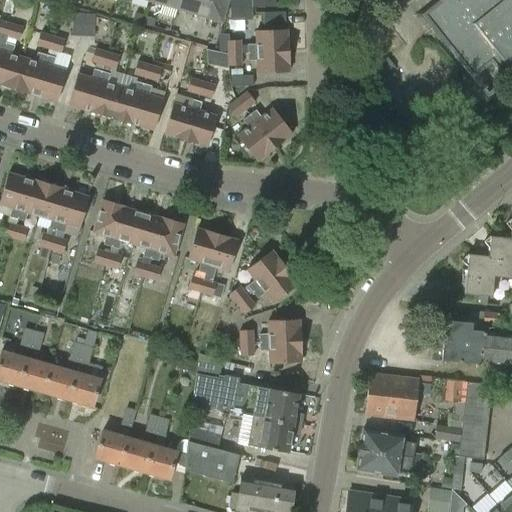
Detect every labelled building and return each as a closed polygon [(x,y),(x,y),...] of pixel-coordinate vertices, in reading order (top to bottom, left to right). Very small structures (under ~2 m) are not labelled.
[(159,0),(158,4),(190,13),(193,0),(159,0)] [(193,0),(190,13),(222,23),(228,0),(193,0)] [(251,8),(250,0),(230,0),(231,21),(252,20),(251,14),(251,8)] [(275,7),(274,0),(250,0),(251,8),(275,7)] [(511,0),(432,0),(421,8),(473,84),(511,57),(511,0)] [(135,13),(132,22),(140,24),(143,15),(135,13)] [(94,34),(94,15),(71,15),(70,34),(94,34)] [(145,16),(142,25),(152,28),(155,19),(145,16)] [(0,55),(9,23),(0,20),(0,55)] [(0,86),(13,90),(22,58),(11,55),(15,40),(18,41),(22,27),(9,23),(0,55),(0,86)] [(246,45),(246,53),(288,51),(288,37),(287,38),(286,30),(255,31),(256,44),(246,45)] [(38,47),(48,50),(52,36),(40,32),(36,46),(38,47)] [(46,56),(35,96),(56,102),(66,71),(52,67),(54,58),(56,53),(60,54),(64,40),(52,36),(48,50),(46,56),(47,56),(46,56)] [(226,41),(226,54),(241,53),(240,40),(226,41)] [(67,105),(88,112),(89,112),(100,71),(106,52),(94,48),(88,68),(93,70),(90,78),(76,74),(67,105)] [(288,51),(246,53),(247,61),(256,60),(257,74),(288,73),(288,65),(289,65),(288,51)] [(88,112),(110,119),(119,87),(106,83),(108,74),(110,68),(115,70),(119,56),(106,52),(100,71),(89,112),(88,112)] [(29,94),(35,96),(46,56),(36,53),(34,61),(22,58),(13,90),(29,95),(29,94)] [(241,53),(226,54),(227,66),(241,66),(241,53)] [(366,74),(374,84),(394,68),(386,58),(366,74)] [(132,75),(145,78),(149,65),(137,61),(132,75)] [(149,65),(145,78),(157,82),(161,68),(149,65)] [(230,76),(231,86),(252,85),(251,75),(230,76)] [(186,92),(198,95),(202,81),(190,78),(186,92)] [(202,81),(198,95),(210,99),(214,85),(202,81)] [(110,119),(132,125),(131,125),(143,84),(135,82),(132,91),(119,87),(110,119)] [(132,125),(153,131),(162,99),(148,95),(151,86),(143,84),(131,125),(132,125)] [(246,91),(236,99),(245,111),(255,103),(246,91)] [(163,135),(185,142),(196,101),(192,99),(189,107),(172,102),(163,135)] [(245,111),(236,99),(225,107),(235,119),(245,111)] [(196,101),(185,142),(207,148),(216,115),(199,110),(201,102),(196,101)] [(254,110),(248,115),(274,149),(292,134),(272,108),(260,118),(254,110)] [(274,149),(248,115),(242,120),(247,128),(236,137),(256,163),(274,149)] [(9,217),(17,219),(28,180),(8,174),(0,201),(0,204),(11,208),(9,217)] [(27,212),(39,216),(49,184),(35,180),(35,182),(28,180),(17,219),(24,221),(27,212)] [(48,229),(57,231),(68,192),(61,190),(61,188),(49,184),(39,216),(50,219),(48,229)] [(68,192),(57,231),(63,233),(66,224),(79,228),(88,198),(68,192)] [(110,247),(123,208),(123,206),(103,200),(93,232),(105,236),(103,245),(110,247)] [(120,240),(133,244),(142,214),(123,208),(110,247),(118,249),(120,240)] [(142,256),(150,259),(162,220),(142,214),(133,244),(145,248),(142,256)] [(162,220),(150,259),(158,261),(160,252),(173,256),(182,224),(162,218),(162,220)] [(0,228),(0,235),(10,238),(14,225),(2,221),(0,228)] [(14,225),(10,238),(23,242),(27,228),(14,225)] [(197,271),(204,273),(206,274),(218,234),(204,229),(203,231),(197,229),(188,259),(200,262),(197,271)] [(37,247),(50,250),(54,236),(41,233),(37,247)] [(204,281),(200,293),(212,296),(220,298),(223,285),(216,283),(211,281),(215,267),(229,271),(238,241),(230,239),(230,237),(218,234),(206,274),(204,273),(203,279),(202,280),(204,281)] [(54,236),(50,250),(62,254),(66,240),(54,236)] [(508,258),(510,238),(490,236),(483,242),(488,248),(488,256),(486,276),(488,276),(511,278),(511,265),(509,265),(510,258),(508,258)] [(92,263),(105,267),(109,253),(96,249),(92,263)] [(250,288),(253,292),(285,266),(277,255),(275,256),(271,250),(247,269),(257,283),(250,288)] [(109,253),(105,267),(117,270),(121,256),(109,253)] [(468,254),(461,260),(466,266),(464,294),(491,297),(493,284),(487,283),(488,276),(486,276),(488,256),(468,254)] [(131,275),(144,278),(148,264),(136,261),(131,275)] [(148,264),(144,278),(156,282),(160,268),(148,264)] [(285,266),(253,292),(255,295),(262,289),(273,303),(297,284),(292,277),(293,276),(285,266)] [(187,289),(200,293),(204,281),(202,280),(203,279),(191,275),(187,289)] [(228,295),(236,305),(247,296),(239,286),(228,295)] [(32,287),(28,301),(36,303),(40,290),(32,287)] [(247,296),(236,305),(244,315),(255,306),(247,296)] [(477,296),(476,304),(486,305),(487,297),(477,296)] [(483,312),(482,325),(498,326),(498,313),(483,312)] [(480,364),(480,363),(483,332),(488,332),(489,326),(478,325),(477,331),(471,330),(472,323),(469,323),(469,318),(462,317),(461,322),(435,320),(431,359),(480,364)] [(258,334),(258,342),(300,341),(300,328),(298,328),(298,320),(267,321),(268,333),(258,334)] [(511,365),(511,327),(511,331),(499,330),(499,334),(488,333),(488,332),(483,332),(480,363),(511,365)] [(18,345),(28,348),(33,330),(23,328),(18,345)] [(33,330),(28,348),(38,351),(43,333),(33,330)] [(238,331),(238,344),(253,343),(252,330),(238,331)] [(82,344),(78,362),(88,365),(92,347),(96,333),(87,331),(83,344),(82,344)] [(300,341),(258,342),(259,351),(268,350),(269,363),(300,362),(299,355),(300,355),(300,341)] [(68,359),(78,362),(82,344),(73,342),(68,359)] [(253,343),(238,344),(239,356),(254,356),(253,343)] [(0,354),(0,381),(18,386),(26,358),(1,351),(0,354)] [(241,415),(292,425),(298,394),(267,388),(237,383),(238,378),(223,375),(222,379),(218,378),(220,366),(215,365),(216,359),(198,354),(196,362),(195,375),(191,404),(215,409),(215,410),(241,415)] [(18,386),(42,393),(50,365),(26,358),(18,386)] [(179,358),(176,369),(192,374),(195,363),(179,358)] [(42,393),(67,400),(75,372),(50,365),(42,393)] [(75,372),(67,400),(92,407),(99,379),(75,372)] [(364,415),(413,420),(416,393),(428,394),(430,384),(417,382),(418,379),(369,373),(364,415)] [(443,401),(458,402),(461,381),(445,380),(443,401)] [(466,383),(464,396),(489,399),(491,385),(466,382),(466,383)] [(464,396),(463,408),(488,411),(489,399),(464,396)] [(119,426),(130,428),(135,410),(125,407),(119,426)] [(462,417),(461,421),(487,424),(488,411),(463,408),(462,417)] [(154,434),(159,417),(149,414),(144,432),(154,434)] [(292,425),(241,415),(239,427),(237,436),(236,443),(258,447),(257,448),(287,453),(292,425)] [(448,429),(460,430),(461,421),(462,417),(449,415),(448,429)] [(154,434),(164,437),(168,420),(159,417),(154,434)] [(460,430),(460,433),(485,436),(487,424),(461,421),(460,430)] [(232,425),(230,435),(237,436),(239,427),(232,425)] [(459,430),(447,429),(434,427),(432,441),(457,445),(459,430)] [(190,428),(188,442),(217,449),(220,436),(190,428)] [(414,443),(402,441),(403,435),(362,429),(355,470),(396,476),(397,471),(409,473),(410,463),(419,465),(421,454),(413,453),(414,443)] [(94,458),(119,465),(127,437),(101,430),(94,458)] [(460,437),(459,446),(484,448),(485,436),(460,433),(460,437)] [(119,465),(144,472),(152,443),(151,443),(127,437),(119,465)] [(188,442),(184,470),(185,470),(185,469),(230,482),(237,455),(188,442)] [(177,450),(161,446),(152,443),(144,472),(169,479),(177,450)] [(484,448),(459,446),(457,457),(483,460),(484,448)] [(511,459),(506,452),(498,459),(504,466),(511,459)] [(451,489),(460,490),(463,459),(455,458),(452,478),(451,489)] [(468,472),(480,473),(481,464),(469,463),(468,472)] [(237,510),(248,511),(288,511),(293,485),(242,477),(239,497),(234,497),(233,502),(238,502),(237,510)] [(441,488),(451,489),(452,478),(442,477),(441,488)] [(425,511),(447,511),(451,491),(429,488),(425,511)] [(344,511),(407,511),(409,501),(348,491),(344,511)] [(511,511),(511,492),(496,506),(501,511),(511,511)]
